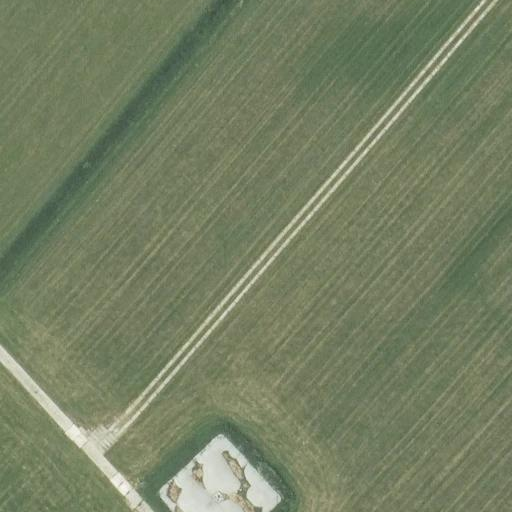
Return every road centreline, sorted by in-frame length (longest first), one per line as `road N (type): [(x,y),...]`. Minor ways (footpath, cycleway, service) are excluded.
road 1 (track): [(490,0),(93,454)]
road 2 (track): [(145,511),(0,352)]
